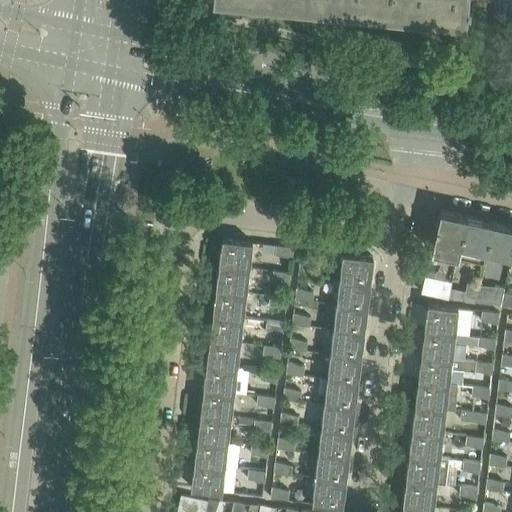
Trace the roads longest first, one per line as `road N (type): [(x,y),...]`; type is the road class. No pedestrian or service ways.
road 1 (residential): [(394,234),(218,211),(184,222),(143,511)]
road 2 (tertiary): [(70,63),(14,511)]
road 3 (tertiary): [(54,511),(110,73)]
road 4 (tertiary): [(422,105),(115,32)]
road 5 (tertiary): [(110,73),(417,129)]
road 6 (residential): [(361,511),(394,234)]
